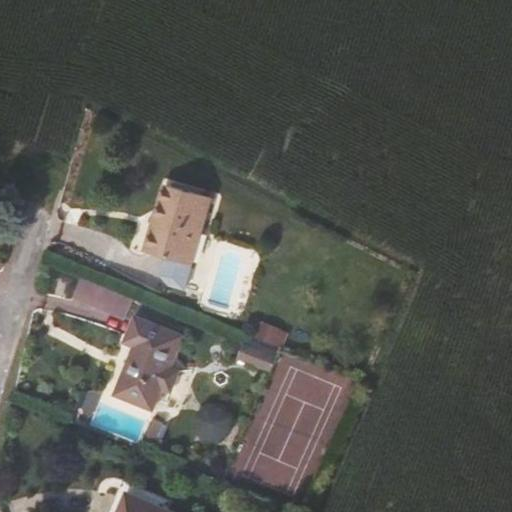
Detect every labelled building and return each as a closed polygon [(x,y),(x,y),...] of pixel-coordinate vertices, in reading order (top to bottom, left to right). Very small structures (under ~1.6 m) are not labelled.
[(169,189),(162,186),(149,227),(156,229),(169,189)] [(162,287),(183,294),(213,203),(169,189),(156,229),(149,227),(140,253),(162,259),(156,276),(162,287)] [(133,296),(83,277),(75,298),(125,317),(133,296)] [(179,374),(168,370),(180,338),(133,320),(123,345),(132,349),(113,397),(153,412),(161,391),(171,394),(179,374)] [(258,370),(264,356),(242,345),(236,360),(258,370)] [(268,375),(275,360),(264,356),(258,370),(268,375)] [(233,429),(232,414),(221,405),(206,407),(199,416),(200,431),(209,440),(220,439),(225,438),(233,429)] [(159,511),(127,498),(120,511),(159,511)]
